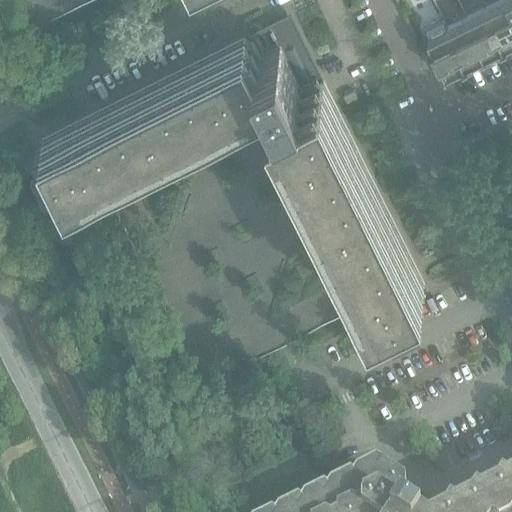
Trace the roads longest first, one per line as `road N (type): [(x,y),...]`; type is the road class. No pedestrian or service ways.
road 1 (residential): [(338,389),(333,380),(499,295),(426,144),(436,122),(511,85)]
road 2 (residential): [(0,115),(256,0)]
road 3 (secondary): [(92,511),(0,329)]
